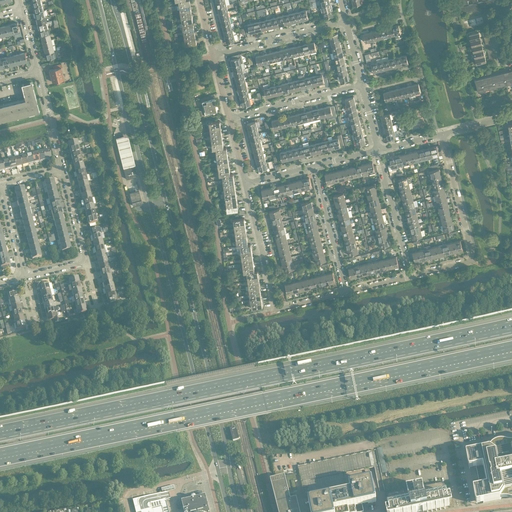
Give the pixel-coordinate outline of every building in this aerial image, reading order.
[(499,5),(497,0),(457,0),(461,14),(499,5)] [(42,4),(33,6),(34,12),(43,10),(42,4)] [(226,5),(218,7),(219,13),(228,11),(226,5)] [(332,9),(323,12),(325,17),(333,15),(332,9)] [(43,10),(34,12),(36,18),(45,16),(43,10)] [(306,10),(300,11),(302,20),(308,18),(306,10)] [(490,12),(461,19),(464,31),(505,20),(503,12),(491,15),(490,12)] [(289,14),(283,15),(285,24),(291,23),(289,14)] [(283,15),(277,17),(279,26),(285,24),(283,15)] [(45,16),(36,18),(37,24),(46,21),(45,16)] [(46,21),(37,24),(39,29),(48,27),(46,21)] [(259,21),(254,23),(256,31),(262,30),(259,21)] [(17,22),(11,24),(13,33),(19,31),(17,22)] [(250,33),(256,31),(254,23),(248,24),(250,33)] [(11,24),(5,25),(7,34),(13,33),(11,24)] [(399,25),(393,26),(395,35),(401,33),(399,25)] [(48,27),(39,29),(40,35),(49,33),(48,27)] [(381,29),(375,31),(377,39),(383,38),(381,29)] [(375,31),(369,32),(372,41),(377,39),(375,31)] [(329,35),(330,41),(339,38),(337,32),(329,35)] [(366,42),(372,41),(369,32),(363,33),(366,42)] [(469,34),(470,40),(480,38),(479,32),(469,34)] [(234,34),(225,36),(227,42),(235,40),(234,34)] [(480,38),(470,40),(472,46),(482,44),(480,38)] [(51,39),(42,41),(43,47),(52,45),(51,39)] [(314,42),(308,43),(310,52),(316,50),(314,42)] [(308,43),(302,45),(305,53),(310,52),(308,43)] [(482,44),(472,46),(473,52),(483,50),(482,44)] [(52,45),(43,47),(45,53),(54,50),(52,45)] [(302,45),(297,46),(299,55),(305,53),(302,45)] [(291,47),(285,49),(287,58),(293,56),(291,47)] [(54,50),(45,53),(46,59),(55,57),(54,50)] [(279,50),(273,52),(276,61),(281,59),(279,50)] [(483,50),(473,52),(475,58),(484,56),(483,50)] [(27,61),(24,52),(18,54),(21,63),(27,61)] [(273,52),(267,53),(270,62),(276,61),(273,52)] [(231,56),(232,59),(231,59),(232,65),(241,63),(243,63),(241,53),(231,56)] [(267,53),(262,55),(264,64),(270,62),(267,53)] [(18,54),(13,55),(15,64),(21,63),(18,54)] [(13,55),(7,57),(9,66),(15,64),(13,55)] [(258,65),(264,64),(262,55),(256,56),(258,65)] [(406,55),(400,56),(402,65),(408,64),(406,55)] [(343,56),(335,58),(336,64),(345,62),(343,56)] [(400,56),(394,58),(397,66),(402,65),(400,56)] [(484,56),(475,58),(476,64),(486,62),(484,56)] [(7,57),(1,58),(3,67),(9,66),(7,57)] [(389,59),(383,61),(385,69),(391,68),(389,59)] [(383,61),(377,62),(379,71),(385,69),(383,61)] [(345,62),(336,64),(338,70),(346,68),(345,62)] [(373,72),(379,71),(377,62),(371,64),(373,72)] [(241,63),(232,65),(234,71),(242,69),(241,63)] [(49,70),(52,82),(57,80),(58,84),(65,82),(61,67),(62,67),(61,64),(54,65),(54,68),(49,70)] [(511,71),(475,81),(478,91),(511,82),(511,71)] [(348,73),(339,76),(341,82),(349,79),(348,73)] [(322,74),(316,75),(318,84),(324,82),(324,81),(323,78),(322,74)] [(310,77),(305,78),(307,87),(313,85),(310,77)] [(299,80),(293,81),(295,90),(301,88),(299,80)] [(245,81),(237,83),(238,89),(247,86),(245,81)] [(39,109),(37,101),(35,102),(34,97),(36,97),(33,86),(31,87),(30,82),(21,84),(24,94),(26,94),(27,99),(0,106),(0,118),(6,117),(7,119),(7,117),(14,116),(14,117),(15,117),(14,115),(21,114),(21,116),(22,116),(21,114),(28,112),(29,114),(34,113),(34,112),(34,111),(39,109)] [(287,82),(281,84),(284,93),(289,91),(287,82)] [(419,83),(413,85),(415,94),(421,92),(419,83)] [(281,84),(276,85),(278,94),(284,93),(281,84)] [(276,85),(270,87),(272,96),(278,94),(276,85)] [(413,85),(407,86),(409,95),(415,94),(413,85)] [(247,86),(238,89),(240,94),(248,92),(247,86)] [(266,97),(272,96),(270,87),(264,88),(266,97)] [(401,88),(395,89),(397,98),(403,97),(401,88)] [(385,101),(392,99),(389,91),(383,92),(385,101)] [(345,99),(347,105),(355,103),(354,96),(345,99)] [(201,101),(202,102),(205,113),(205,114),(205,116),(213,114),(212,112),(217,110),(214,98),(209,100),(208,97),(201,99),(201,101)] [(250,98),(241,100),(243,106),(251,104),(250,98)] [(330,106),(324,107),(327,116),(333,114),(330,106)] [(357,108),(348,110),(349,116),(358,114),(357,108)] [(313,110),(307,112),(309,120),(315,119),(313,110)] [(307,112),(301,113),(303,122),(309,120),(307,112)] [(381,115),(382,121),(391,119),(390,113),(381,115)] [(358,114),(349,116),(351,122),(360,120),(358,114)] [(290,116),(284,117),(286,126),(292,125),(290,116)] [(274,129),(280,127),(278,119),(272,120),(274,129)] [(247,123),(248,129),(257,127),(255,121),(247,123)] [(393,125),(384,127),(385,133),(394,131),(393,125)] [(361,126),(352,128),(354,134),(363,132),(361,126)] [(394,131),(385,133),(387,139),(395,137),(394,131)] [(258,133),(250,135),(251,141),(260,139),(258,133)] [(123,166),(134,163),(127,135),(116,138),(123,166)] [(364,137),(355,140),(357,146),(365,144),(364,137)] [(338,138),(332,139),(335,148),(341,147),(338,138)] [(260,139),(251,141),(253,147),(261,145),(260,139)] [(68,143),(69,149),(79,147),(77,141),(68,143)] [(315,144),(309,145),(311,154),(317,152),(315,144)] [(437,146),(430,147),(433,157),(439,156),(438,151),(437,146)] [(79,147),(69,149),(71,155),(80,153),(79,147)] [(430,147),(425,149),(427,159),(433,157),(430,147)] [(298,148),(292,150),(294,158),(300,157),(298,148)] [(425,149),(419,150),(421,160),(427,159),(425,149)] [(49,150),(43,151),(45,161),(51,159),(49,150)] [(419,150),(413,151),(415,162),(421,160),(419,150)] [(43,151),(37,153),(40,162),(45,161),(43,151)] [(282,161),(288,160),(286,151),(280,153),(282,161)] [(413,151),(407,153),(409,163),(415,162),(413,151)] [(37,153),(31,154),(34,163),(40,162),(37,153)] [(80,153),(71,155),(72,161),(81,158),(80,153)] [(407,153),(401,154),(403,165),(409,163),(407,153)] [(31,154),(26,156),(28,165),(34,163),(31,154)] [(401,154),(395,156),(398,166),(403,165),(401,154)] [(264,156),(256,158),(257,164),(266,162),(264,156)] [(391,168),(398,166),(395,156),(389,157),(391,168)] [(20,157),(14,159),(16,168),(22,166),(20,157)] [(81,158),(72,161),(74,167),(83,164),(81,158)] [(14,159),(8,160),(10,169),(16,168),(14,159)] [(8,160),(2,162),(5,171),(10,169),(8,160)] [(266,162),(257,164),(259,170),(267,168),(266,162)] [(373,162),(367,163),(369,173),(375,172),(373,162)] [(123,166),(126,179),(138,176),(134,163),(123,166)] [(367,163),(361,165),(363,175),(369,173),(367,163)] [(83,164),(74,167),(75,172),(84,170),(83,164)] [(361,165),(355,166),(357,176),(363,175),(361,165)] [(355,166),(349,168),(351,178),(357,176),(355,166)] [(349,168),(343,169),(345,179),(351,178),(349,168)] [(343,169),(337,171),(339,181),(345,179),(343,169)] [(429,171),(431,177),(441,175),(439,169),(429,171)] [(84,170),(75,172),(77,178),(86,176),(84,170)] [(337,171),(331,172),(334,182),(339,181),(337,171)] [(327,184),(334,182),(331,172),(325,174),(327,184)] [(441,175),(431,177),(432,183),(442,181),(441,175)] [(86,176),(77,178),(78,184),(87,182),(86,176)] [(410,176),(407,177),(397,179),(399,185),(409,183),(412,182),(410,176)] [(309,177),(303,179),(306,189),(312,187),(309,177)] [(303,179),(297,181),(300,191),(306,189),(303,179)] [(44,182),(46,188),(55,186),(53,180),(44,182)] [(297,181),(291,182),(294,192),(300,191),(297,181)] [(442,181),(432,183),(434,189),(444,187),(442,181)] [(87,182),(78,184),(80,190),(89,188),(87,182)] [(291,182),(285,183),(288,193),(294,192),(291,182)] [(285,183),(279,185),(282,195),(288,193),(285,183)] [(410,189),(409,183),(399,185),(400,191),(410,189)] [(279,185),(273,186),(276,196),(282,195),(279,185)] [(365,187),(367,193),(377,191),(375,185),(365,187)] [(55,186),(46,188),(47,194),(56,191),(55,186)] [(273,186),(267,188),(270,198),(276,196),(273,186)] [(15,189),(16,195),(25,193),(24,187),(15,189)] [(444,187),(434,189),(435,195),(445,193),(444,187)] [(89,188),(80,190),(81,196),(90,193),(89,188)] [(264,199),(270,198),(267,188),(261,189),(264,199)] [(410,189),(400,191),(402,197),(412,195),(410,189)] [(132,191),(129,192),(131,200),(133,206),(135,205),(139,204),(142,203),(141,199),(138,190),(135,191),(132,191)] [(56,191),(47,194),(49,200),(58,197),(56,191)] [(377,191),(367,193),(368,199),(378,197),(377,191)] [(25,193),(16,195),(17,201),(27,199),(25,193)] [(90,193),(81,196),(83,201),(92,199),(90,193)] [(333,195),(335,201),(345,199),(343,193),(333,195)] [(445,193),(435,195),(437,201),(447,199),(445,193)] [(412,195),(402,197),(403,203),(413,201),(412,195)] [(58,197),(49,200),(50,205),(59,203),(58,197)] [(378,197),(368,199),(370,205),(380,203),(378,197)] [(27,199),(17,201),(19,207),(28,205),(27,199)] [(92,199),(83,201),(84,207),(93,205),(92,199)] [(345,199),(335,201),(336,207),(346,205),(345,199)] [(447,199),(437,201),(438,207),(448,205),(447,199)] [(301,203),(303,209),(313,207),(311,201),(301,203)] [(413,201),(403,203),(405,209),(415,207),(413,201)] [(59,203),(50,205),(52,211),(61,209),(59,203)] [(380,203),(370,205),(371,211),(381,209),(380,203)] [(28,205),(19,207),(20,213),(30,211),(28,205)] [(93,205),(84,207),(85,213),(95,211),(93,205)] [(346,205),(336,207),(338,213),(348,211),(346,205)] [(448,205),(438,207),(440,213),(450,210),(448,205)] [(313,207),(303,209),(304,215),(314,213),(313,207)] [(415,207),(405,209),(406,215),(416,212),(415,207)] [(61,209),(52,211),(53,217),(62,215),(61,209)] [(269,211),(271,217),(281,215),(279,209),(269,211)] [(381,209),(371,211),(373,217),(383,215),(381,209)] [(450,210),(440,213),(441,219),(451,216),(450,210)] [(30,211),(20,213),(22,219),(31,216),(30,211)] [(95,211),(85,213),(87,219),(96,217),(95,211)] [(348,211),(338,213),(339,219),(349,217),(348,211)] [(416,212),(406,215),(408,221),(418,218),(416,212)] [(314,213),(304,215),(306,221),(316,219),(314,213)] [(62,215),(53,217),(55,223),(64,221),(62,215)] [(281,215),(271,217),(272,223),(282,221),(281,215)] [(383,215),(373,217),(374,223),(384,221),(383,215)] [(31,216),(22,219),(23,224),(32,222),(31,216)] [(451,216),(441,219),(442,225),(452,222),(451,216)] [(96,217),(87,219),(88,225),(98,223),(96,217)] [(349,217),(339,219),(341,225),(351,223),(349,217)] [(418,218),(408,221),(409,227),(419,224),(418,218)] [(316,219),(306,221),(307,227),(317,225),(316,219)] [(64,221),(55,223),(56,229),(65,226),(64,221)] [(282,221),(272,223),(274,229),(284,227),(282,221)] [(384,221),(374,223),(376,229),(386,226),(384,221)] [(32,222),(23,224),(25,230),(34,228),(32,222)] [(452,222),(442,225),(444,231),(454,229),(452,222)] [(351,223),(341,225),(342,231),(352,228),(351,223)] [(419,224),(409,227),(411,233),(421,230),(419,224)] [(317,225),(307,227),(309,233),(319,231),(317,225)] [(65,226),(56,229),(57,234),(66,232),(65,226)] [(386,226),(376,229),(377,235),(387,232),(386,226)] [(284,227),(274,229),(275,235),(285,233),(284,227)] [(34,228),(25,230),(26,236),(35,234),(34,228)] [(90,231),(91,237),(100,234),(99,228),(90,231)] [(352,228),(342,231),(344,237),(354,234),(352,228)] [(421,230),(411,233),(412,239),(422,237),(421,230)] [(319,231),(309,233),(310,239),(320,236),(319,231)] [(66,232),(57,234),(59,240),(68,238),(66,232)] [(387,232),(377,235),(379,241),(389,238),(387,232)] [(285,233),(275,235),(277,241),(287,238),(285,233)] [(35,234),(26,236),(28,242),(37,240),(35,234)] [(100,234),(91,237),(93,243),(102,240),(100,234)] [(354,234),(344,237),(345,243),(355,240),(354,234)] [(320,236),(310,239),(312,245),(322,242),(320,236)] [(68,238),(59,240),(60,246),(69,244),(68,238)] [(287,238),(277,241),(278,247),(288,244),(287,238)] [(389,238),(379,241),(380,247),(390,245),(389,238)] [(37,240),(28,242),(29,248),(38,245),(37,240)] [(102,240),(93,243),(94,248),(103,246),(102,240)] [(355,240),(345,243),(347,249),(357,246),(355,240)] [(460,240),(454,241),(456,252),(463,250),(460,240)] [(454,241),(448,243),(451,253),(456,252),(454,241)] [(322,242),(312,245),(313,251),(323,248),(322,242)] [(448,243),(442,244),(445,255),(451,253),(448,243)] [(69,244),(60,246),(62,252),(71,250),(69,244)] [(288,244),(278,247),(280,253),(290,250),(288,244)] [(442,244),(436,246),(439,256),(445,255),(442,244)] [(38,245),(29,248),(31,254),(40,251),(38,245)] [(103,246),(94,248),(96,254),(105,252),(103,246)] [(357,246),(347,249),(348,255),(358,252),(357,246)] [(436,246),(430,247),(433,258),(439,256),(436,246)] [(430,247),(424,249),(427,259),(433,258),(430,247)] [(323,248),(313,251),(315,257),(325,254),(323,248)] [(424,249),(419,250),(421,260),(427,259),(424,249)] [(290,250),(280,253),(281,259),(291,256),(290,250)] [(415,262),(421,260),(419,250),(412,252),(415,262)] [(40,251),(31,254),(32,260),(41,257),(40,251)] [(105,252),(96,254),(97,260),(106,258),(105,252)] [(325,254),(315,257),(316,263),(326,260),(325,254)] [(291,256),(281,259),(283,265),(293,262),(291,256)] [(396,256),(390,258),(393,268),(399,266),(396,256)] [(106,258),(97,260),(99,266),(108,264),(106,258)] [(390,258),(384,259),(387,269),(393,268),(390,258)] [(8,259),(0,261),(0,264),(1,267),(10,265),(8,259)] [(384,259),(378,261),(381,271),(387,269),(384,259)] [(378,261),(372,262),(375,272),(381,271),(378,261)] [(293,262),(283,265),(284,271),(294,268),(293,262)] [(372,262),(366,264),(369,274),(375,272),(372,262)] [(108,264),(99,266),(100,272),(109,269),(108,264)] [(366,264),(360,265),(363,275),(369,274),(366,264)] [(360,265),(355,267),(357,277),(363,275),(360,265)] [(351,278),(357,277),(355,267),(348,268),(351,278)] [(109,269),(100,272),(102,277),(111,275),(109,269)] [(333,272),(327,273),(329,283),(335,282),(333,272)] [(327,273),(321,275),(323,285),(329,283),(327,273)] [(111,275),(102,277),(103,283),(112,281),(111,275)] [(321,275),(315,276),(317,286),(323,285),(321,275)] [(315,276),(309,278),(311,288),(317,286),(315,276)] [(69,279),(70,285),(79,283),(78,277),(69,279)] [(309,278),(303,279),(305,289),(311,288),(309,278)] [(303,279),(297,281),(300,291),(305,289),(303,279)] [(112,281),(103,283),(104,289),(114,287),(112,281)] [(297,281),(291,282),(294,292),(300,291),(297,281)] [(287,294),(294,292),(291,282),(285,284),(287,294)] [(79,283),(70,285),(72,291),(81,289),(79,283)] [(39,287),(40,293),(50,291),(48,285),(39,287)] [(114,287),(104,289),(106,295),(115,293),(114,287)] [(81,289),(72,291),(73,297),(82,295),(81,289)] [(50,291),(40,293),(42,299),(51,296),(50,291)] [(8,295),(9,301),(18,298),(17,292),(8,295)] [(115,293),(106,295),(107,301),(116,298),(115,293)] [(82,295),(73,297),(74,303),(84,301),(82,295)] [(51,296),(42,299),(43,304),(52,302),(51,296)] [(18,298),(9,301),(11,306),(20,304),(18,298)] [(116,298),(107,301),(109,307),(118,304),(116,298)] [(84,301),(74,303),(76,309),(85,306),(84,301)] [(52,302),(43,304),(45,310),(54,308),(52,302)] [(20,304),(11,306),(12,312),(21,310),(20,304)] [(85,306),(76,309),(77,315),(87,312),(85,306)] [(54,308),(45,310),(46,316),(55,314),(54,308)] [(21,310),(12,312),(13,318),(23,316),(21,310)] [(55,314),(46,316),(48,322),(57,320),(55,314)] [(23,316),(13,318),(15,324),(24,322),(23,316)] [(24,322),(15,324),(16,330),(25,328),(24,322)] [(230,428),(233,441),(239,440),(235,427),(230,428)] [(511,444),(510,445),(502,443),(501,443),(500,443),(499,443),(497,444),(493,446),(491,448),(490,449),(466,454),(466,455),(469,469),(476,468),(480,488),(474,489),(473,490),(476,504),(476,505),(477,505),(500,500),(503,500),(504,499),(505,500),(506,500),(508,500),(510,500),(511,501),(511,500),(511,444)] [(376,456),(300,470),(306,499),(345,492),(342,477),(378,470),(376,456)] [(296,475),(286,477),(289,494),(294,493),(297,492),(295,482),(297,482),(296,475)] [(299,511),(296,499),(291,500),(285,477),(273,480),(273,479),(270,480),(278,511),(299,511)] [(308,501),(310,511),(363,511),(362,506),(376,503),(372,480),(349,485),(350,492),(308,501)] [(440,483),(423,487),(422,485),(406,489),(407,490),(390,494),(389,494),(389,495),(388,495),(387,496),(387,497),(387,498),(387,499),(386,499),(386,500),(387,499),(387,500),(387,501),(388,502),(389,502),(390,503),(391,503),(392,505),(388,506),(389,511),(386,511),(385,511),(432,511),(452,508),(450,498),(448,499),(446,493),(442,494),(442,492),(443,492),(443,491),(444,491),(444,490),(445,489),(445,488),(445,487),(444,486),(444,485),(443,485),(443,484),(442,484),(441,484),(440,484),(440,483)] [(132,501),(135,511),(168,511),(165,500),(170,499),(169,495),(168,492),(132,501)] [(184,511),(209,511),(206,496),(182,502),(184,511)]
